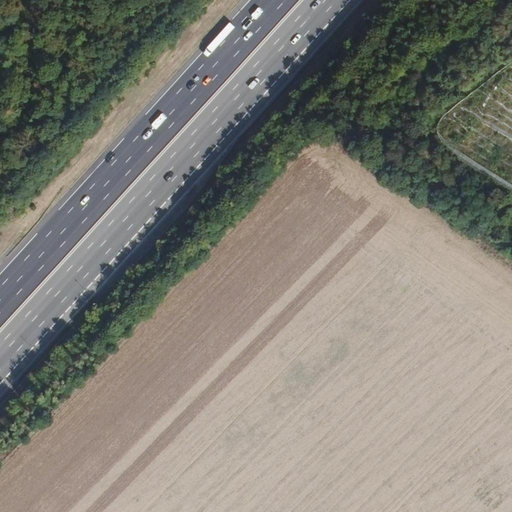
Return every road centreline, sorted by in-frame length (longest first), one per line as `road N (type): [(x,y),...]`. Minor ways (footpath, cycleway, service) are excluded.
road 1 (motorway): [(0,363),(331,0)]
road 2 (motorway): [(273,0),(0,300)]
